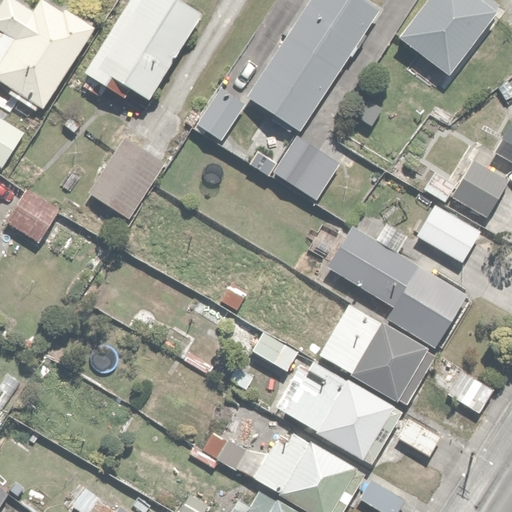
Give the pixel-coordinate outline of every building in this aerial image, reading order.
[(37,110),(91,26),(49,0),(35,0),(31,7),(19,0),(0,0),(0,80),(9,86),(6,90),(37,110)] [(127,86),(146,98),(201,9),(186,0),(121,0),(80,68),(121,96),(127,86)] [(378,3),(372,0),(302,0),(244,93),(299,128),(378,3)] [(486,0),(418,0),(393,32),(444,72),(496,7),(486,0)] [(233,92),(234,89),(222,80),(195,121),(221,138),(237,114),(235,113),(244,99),(233,92)] [(508,163),(511,164),(511,109),(490,146),(511,158),(508,163)] [(0,111),(0,164),(4,167),(28,129),(0,111)] [(341,160),(294,130),(276,160),(255,146),(244,161),(266,175),(270,169),(315,199),(341,160)] [(166,160),(123,132),(85,191),(128,218),(166,160)] [(504,175),(469,156),(456,179),(431,165),(419,186),(444,200),(448,193),(483,212),(504,175)] [(37,241),(60,205),(25,183),(3,218),(37,241)] [(431,200),(412,231),(462,260),(480,228),(431,200)] [(434,343),(463,293),(346,224),(322,265),(388,303),(382,313),(434,343)] [(250,290),(229,278),(219,297),(240,309),(250,290)] [(345,298),(316,352),(402,399),(431,346),(345,298)] [(299,348),(262,328),(251,349),(287,369),(299,348)] [(299,354),(272,404),(372,457),(399,407),(299,354)] [(495,384),(459,364),(445,390),(480,410),(495,384)] [(441,433),(406,413),(394,436),(429,455),(441,433)] [(213,422),(200,445),(316,511),(343,511),(367,471),(282,422),(264,452),(213,422)] [(369,474),(356,496),(383,511),(392,511),(403,495),(369,474)] [(130,511),(112,500),(110,504),(81,484),(66,505),(75,511),(130,511)] [(236,494),(225,511),(302,511),(258,485),(248,501),(236,494)]
